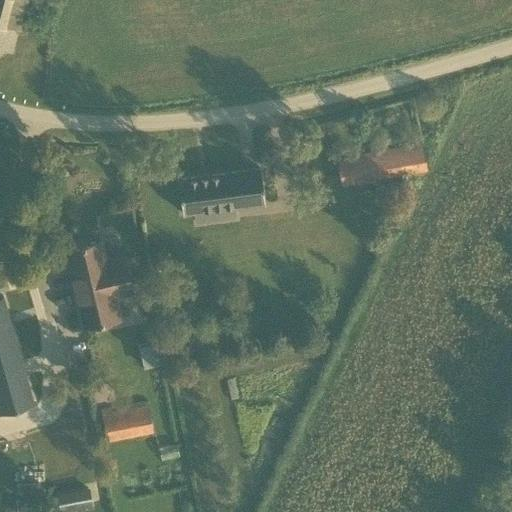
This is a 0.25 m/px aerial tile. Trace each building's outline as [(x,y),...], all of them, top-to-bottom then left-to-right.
[(0,0),(0,27),(6,29),(7,26),(14,0),(0,0)] [(341,186),(427,171),(422,144),(336,159),(341,186)] [(183,213),(265,203),(261,168),(178,179),(183,213)] [(106,262),(101,240),(65,249),(74,287),(129,274),(125,257),(106,262)] [(84,327),(121,318),(115,293),(133,289),(129,274),(74,287),(84,327)] [(11,289),(0,292),(0,387),(5,406),(40,397),(11,289)] [(154,431),(148,404),(113,411),(112,408),(101,410),(107,440),(154,431)] [(89,487),(57,493),(60,511),(61,511),(93,506),(89,487)]
